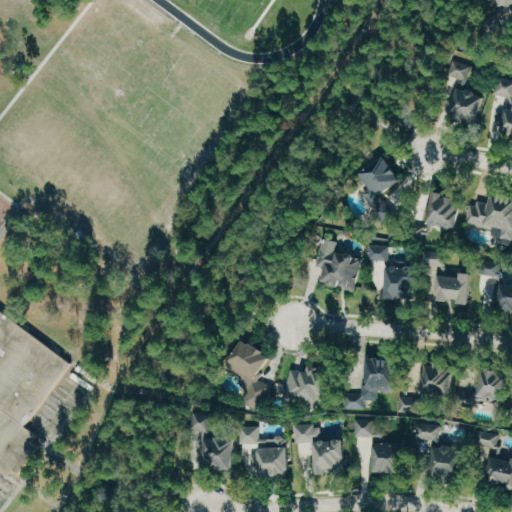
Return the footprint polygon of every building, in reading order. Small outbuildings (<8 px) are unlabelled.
[(503,31),(488,36),(482,19),(495,14),(502,5),(500,0),(511,0),(511,6),(504,10),(498,18),(503,31)] [(452,57),(473,64),(466,83),(469,84),(467,88),(488,95),(476,127),(445,115),(459,78),(446,73),(452,57)] [(511,77),(499,74),(494,93),(509,97),(511,105),(511,107),(506,106),(500,132),(511,134),(511,77)] [(394,210),(382,219),(375,211),(379,207),(368,193),(376,186),(364,172),(382,157),(399,178),(380,194),(394,210)] [(403,222),(401,236),(422,240),(423,233),(431,234),(433,224),(455,228),(461,195),(453,193),(452,196),(445,195),(444,197),(442,197),(443,191),(433,189),(426,230),(423,229),(424,226),(403,222)] [(511,234),(511,239),(503,237),(505,227),(493,225),(490,229),(467,225),(470,205),(477,206),(478,202),(489,204),(492,189),(511,192),(511,234)] [(369,244),(369,259),(387,260),(386,297),(417,298),(418,259),(396,259),(396,264),(390,264),(390,244),(369,244)] [(320,246),(315,265),(325,267),(322,279),(354,288),(362,258),(320,246)] [(421,248),(420,264),(440,266),(436,299),(467,302),(471,273),(443,270),(445,251),(421,248)] [(481,257),(479,273),(498,276),(501,282),(497,308),(511,309),(511,279),(503,278),(499,260),(481,257)] [(0,308),(71,361),(25,425),(39,436),(34,443),(39,446),(17,473),(12,470),(9,475),(0,469),(0,308)] [(242,336),(224,362),(249,380),(241,403),(266,413),(272,395),(256,389),(263,372),(260,370),(270,356),(242,336)] [(348,393),(348,406),(365,406),(365,398),(379,399),(379,388),(396,388),(397,357),(367,357),(367,384),(362,384),(362,394),(348,393)] [(401,397),(400,410),(418,411),(419,402),(425,399),(425,392),(450,394),(453,362),(431,361),(431,366),(427,366),(426,374),(423,374),(421,399),(401,397)] [(292,368),(286,393),(309,399),(308,405),(315,406),(317,401),(328,404),(331,392),(327,391),(332,370),(309,365),(308,372),(292,368)] [(456,390),(454,404),(472,406),(473,398),(508,402),(511,369),(480,365),(476,393),(456,390)] [(195,410),(191,427),(207,430),(200,463),(232,470),(239,437),(209,431),(212,414),(195,410)] [(356,418),(356,435),(374,435),(374,471),(404,470),(404,440),(385,440),(385,431),(375,431),(374,418),(356,418)] [(418,421),(416,438),(436,440),(432,473),(460,476),(464,449),(440,440),(442,424),(418,421)] [(239,423),(240,443),(259,442),(259,454),(252,454),(252,465),(261,464),(261,478),(291,477),(290,435),(261,435),(261,422),(239,423)] [(294,424),(295,442),(314,442),(315,475),(345,474),(344,435),(313,436),(313,424),(294,424)] [(482,430),(479,443),(495,447),(487,482),(511,487),(511,455),(501,453),(503,445),(497,443),(499,433),(482,430)]
